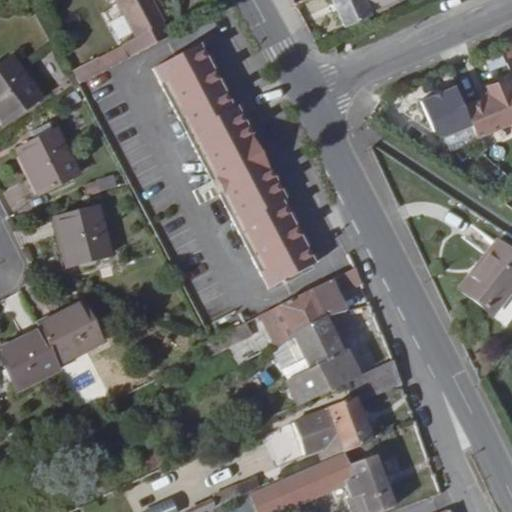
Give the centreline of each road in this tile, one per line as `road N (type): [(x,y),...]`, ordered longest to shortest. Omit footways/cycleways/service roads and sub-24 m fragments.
road 1 (tertiary): [(442,357),(304,96)]
road 2 (residential): [(304,96),(511,5)]
road 3 (unclassified): [(477,511),(450,445),(442,357)]
road 4 (tertiary): [(511,496),(442,357)]
